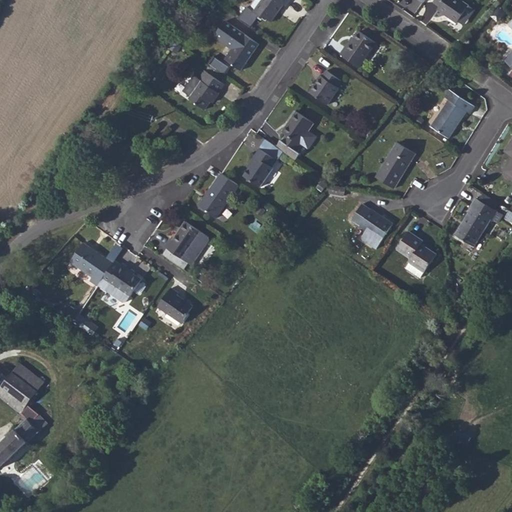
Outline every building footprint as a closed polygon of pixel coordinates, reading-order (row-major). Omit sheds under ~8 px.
[(212,0),(202,0),(197,7),(206,13),(209,7),(210,8),(213,10),(218,4),(212,0)] [(286,6),(290,0),(262,0),(255,11),(248,6),(239,19),(251,27),(259,15),(264,18),(265,17),(272,22),(279,12),(278,12),(283,4),(286,6)] [(435,0),(434,2),(441,6),(438,9),(458,23),(459,21),(470,6),(460,0),(435,0)] [(470,6),(459,21),(465,25),(475,10),(470,6)] [(197,7),(194,12),(203,18),(210,8),(209,7),(206,13),(197,7)] [(229,61),(242,70),(260,44),(226,21),(217,34),(238,48),(229,61)] [(346,48),(341,55),(359,67),(376,43),(360,31),(355,38),(348,49),(346,48)] [(233,49),(226,59),(229,61),(238,48),(217,34),(215,37),(233,49)] [(353,37),(346,48),(348,49),(355,38),(353,37)] [(178,52),(182,46),(175,41),(170,48),(178,52)] [(209,63),(226,75),(232,67),(224,61),(223,62),(214,56),(209,63)] [(219,92),(225,84),(204,70),(198,78),(195,75),(184,91),(192,97),(190,99),(205,110),(211,101),(213,103),(220,93),(219,92)] [(310,92),(328,105),(340,88),(338,87),(343,81),(327,71),(323,76),(322,76),(310,92)] [(432,126),(450,138),(467,111),(470,114),(475,107),(450,90),(445,97),(449,100),(432,126)] [(314,122),(297,111),(283,132),(287,134),(283,141),(282,140),(277,147),(284,152),(296,160),(301,153),(297,151),(302,144),(308,148),(317,136),(308,130),(314,122)] [(273,167),(284,152),(277,147),(267,139),(255,156),(258,157),(250,168),(245,176),(261,187),(274,168),(273,167)] [(377,177),(395,188),(416,153),(399,143),(377,177)] [(258,157),(255,156),(248,166),(250,168),(258,157)] [(240,185),(222,173),(199,206),(217,218),(240,185)] [(322,191),(328,184),(324,181),(318,188),(322,191)] [(346,188),(332,186),(330,193),(345,196),(346,188)] [(484,194),(480,200),(495,210),(499,203),(484,194)] [(493,220),(498,211),(495,210),(480,200),(477,198),(471,208),(472,208),(456,235),(475,247),(491,220),(493,221),(493,220)] [(377,249),(394,224),(372,209),(372,210),(363,204),(353,220),(367,230),(363,237),(363,240),(377,249)] [(498,211),(493,220),(499,224),(504,215),(498,211)] [(179,256),(175,263),(185,270),(189,263),(192,265),(210,240),(209,237),(187,221),(173,240),(171,238),(165,247),(168,249),(179,256)] [(425,272),(437,254),(422,244),(424,241),(410,232),(398,249),(411,258),(409,262),(410,262),(425,272)] [(90,281),(98,286),(99,285),(101,282),(114,263),(84,243),(71,262),(93,277),(90,281)] [(164,255),(175,263),(179,256),(168,249),(164,255)] [(114,263),(101,282),(108,286),(105,290),(123,302),(127,302),(142,280),(134,274),(129,270),(130,268),(123,263),(122,265),(116,261),(114,263)] [(421,278),(425,272),(410,262),(406,268),(421,278)] [(203,275),(199,280),(208,286),(211,280),(203,275)] [(99,285),(105,290),(108,286),(101,282),(99,285)] [(172,288),(159,306),(184,323),(190,314),(189,313),(194,306),(184,300),(177,295),(179,293),(172,288)] [(57,310),(63,315),(69,306),(63,302),(57,310)] [(63,315),(73,322),(79,314),(81,311),(76,308),(75,310),(69,306),(63,315)] [(73,322),(84,330),(88,323),(90,321),(79,314),(73,322)] [(140,324),(146,329),(152,321),(146,316),(140,324)] [(88,323),(84,330),(88,332),(92,326),(88,323)] [(28,419),(0,445),(0,468),(48,424),(40,415),(28,405),(45,382),(20,363),(0,388),(0,396),(22,414),(22,413),(28,419)]
